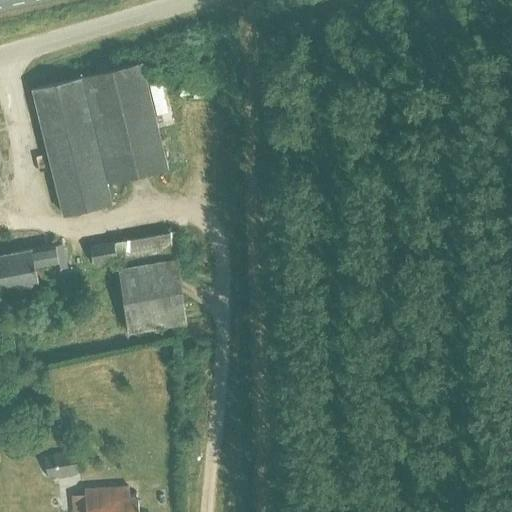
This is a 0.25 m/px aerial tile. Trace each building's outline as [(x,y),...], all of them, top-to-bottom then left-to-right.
[(143,61),(82,76),(35,87),(65,212),(112,201),(107,181),(168,167),(143,61)] [(119,259),(120,263),(173,255),(170,233),(92,246),(94,263),(119,259)] [(60,270),(66,269),(62,245),(0,255),(0,292),(41,285),(38,266),(59,262),(60,270)] [(189,322),(179,260),(120,269),(130,331),(189,322)] [(51,477),(80,472),(77,452),(47,457),(51,477)] [(138,511),(137,496),(131,496),(130,484),(85,488),(85,494),(76,495),(77,511),(138,511)]
